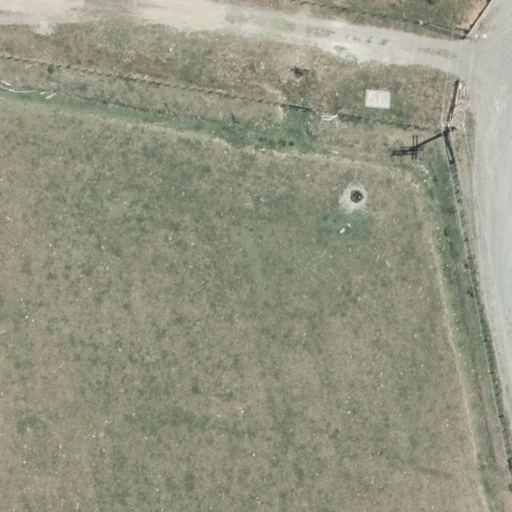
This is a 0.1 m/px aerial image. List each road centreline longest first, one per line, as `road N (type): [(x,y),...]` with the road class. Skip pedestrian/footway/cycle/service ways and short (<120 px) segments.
road 1 (track): [(103,0),(475,62)]
road 2 (unclassified): [(511,425),(468,213),(475,62)]
